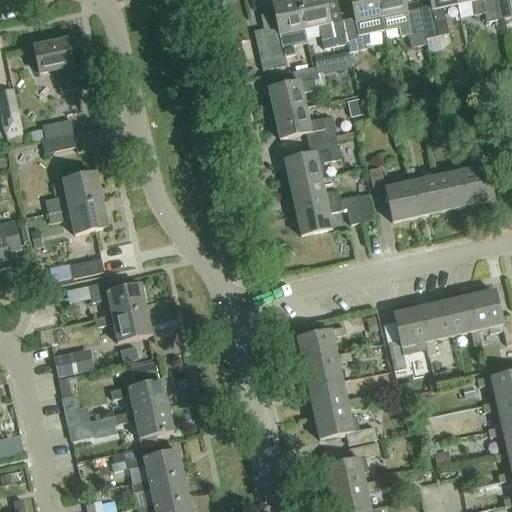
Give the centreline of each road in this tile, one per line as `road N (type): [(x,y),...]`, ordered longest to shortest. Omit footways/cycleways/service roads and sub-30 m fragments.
road 1 (residential): [(227,316),(215,284),(158,204),(118,31),(97,0)]
road 2 (residential): [(227,316),(270,299),(511,246)]
road 3 (residential): [(270,511),(227,316)]
road 4 (residential): [(53,511),(24,384),(0,344)]
